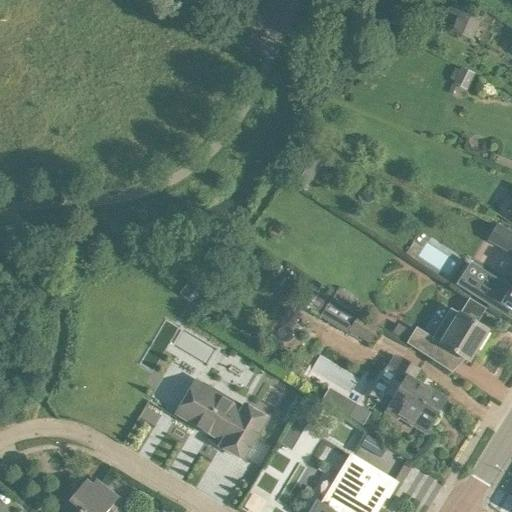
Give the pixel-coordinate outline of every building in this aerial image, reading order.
[(471,41),(482,18),(453,5),(449,14),(456,17),(450,31),(471,41)] [(473,76),(460,70),(454,84),(466,90),(473,76)] [(323,161),(305,150),(288,178),(305,189),(323,161)] [(511,199),(508,197),(496,216),(511,226),(511,225),(511,199)] [(511,249),(511,236),(493,227),(488,237),(511,249)] [(198,267),(185,285),(201,297),(215,280),(198,267)] [(511,293),(511,294),(508,292),(510,289),(506,287),(505,289),(487,278),(481,288),(462,276),(456,286),(511,322),(511,321),(511,293)] [(302,294),(309,283),(302,279),(296,290),(302,294)] [(347,334),(349,332),(358,315),(359,314),(352,310),(333,297),(332,298),(331,297),(331,298),(320,292),(308,310),(319,317),(319,318),(347,334)] [(476,325),(485,310),(468,299),(459,315),(449,310),(431,339),(415,329),(412,334),(406,343),(405,345),(432,362),(443,346),(464,360),(469,363),(487,332),(476,325)] [(358,315),(349,332),(372,346),(382,330),(358,315)] [(406,343),(412,334),(397,325),(391,334),(406,343)] [(394,373),(376,403),(387,410),(385,413),(398,421),(400,417),(425,434),(445,402),(412,383),(419,372),(393,356),(386,368),(394,373)] [(252,444),(268,419),(243,404),(241,406),(214,391),(213,392),(196,382),(189,394),(185,395),(181,402),(182,406),(176,416),(196,427),(197,425),(209,432),(208,434),(223,443),(220,448),(242,461),(252,444)] [(174,404),(177,392),(158,388),(155,399),(174,404)] [(324,407),(307,397),(295,418),(312,428),(324,407)] [(365,427),(373,413),(357,404),(349,418),(365,427)] [(387,449),(367,436),(361,447),(381,459),(387,449)] [(376,511),(383,501),(394,483),(349,456),(319,505),(318,504),(313,511),(376,511)] [(107,511),(118,499),(100,485),(96,490),(86,482),(78,491),(75,488),(56,510),(58,511),(107,511)]
